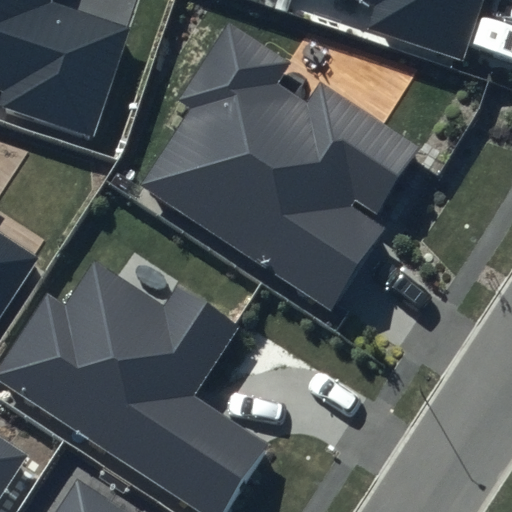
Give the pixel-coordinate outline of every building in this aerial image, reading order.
[(54,0),(0,0),(0,87),(5,89),(0,102),(0,105),(91,136),(129,27),(54,1),(54,0)] [(365,0),(377,4),(369,29),(463,59),(482,0),(365,0)] [(290,62),(230,22),(178,99),(196,111),(146,185),(333,311),(389,227),(372,216),(419,146),(323,82),(307,106),(274,84),(290,62)] [(0,318),(40,258),(0,232),(0,318)] [(162,304),(93,260),(63,305),(46,294),(0,363),(0,382),(200,511),(229,511),(270,450),(190,398),(239,324),(176,283),(162,304)] [(0,494),(27,453),(0,436),(0,494)] [(124,511),(77,481),(56,511),(124,511)]
